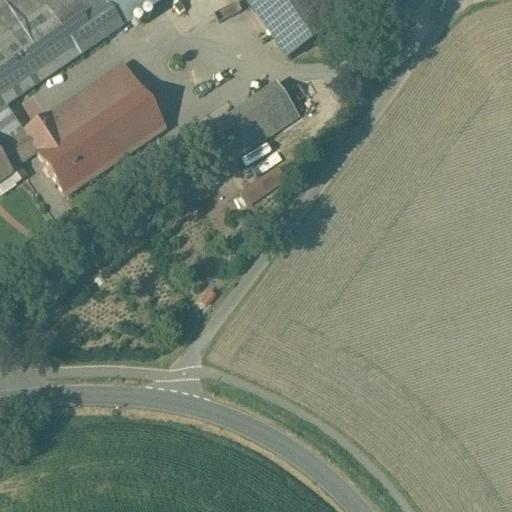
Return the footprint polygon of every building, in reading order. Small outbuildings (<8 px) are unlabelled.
[(0,111),(120,29),(100,0),(0,0),(0,32),(2,35),(0,35),(0,111)] [(100,0),(120,29),(162,0),(100,0)] [(245,0),(288,61),(377,0),(245,0)] [(119,72),(22,137),(34,155),(64,199),(161,134),(119,72)] [(277,85),(192,143),(214,176),(299,118),(277,85)] [(22,137),(0,152),(0,166),(6,175),(34,155),(22,137)] [(242,194),(251,208),(287,185),(278,172),(242,194)]
